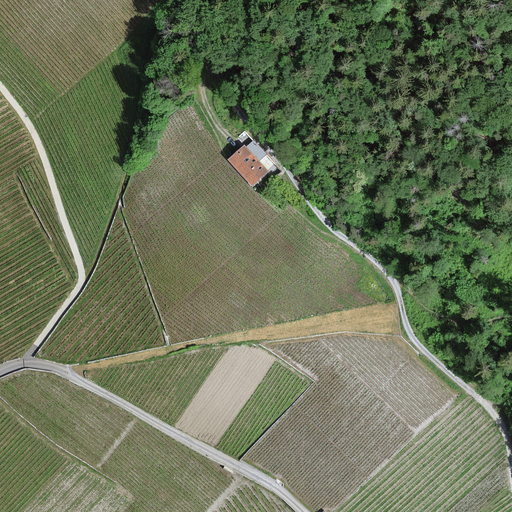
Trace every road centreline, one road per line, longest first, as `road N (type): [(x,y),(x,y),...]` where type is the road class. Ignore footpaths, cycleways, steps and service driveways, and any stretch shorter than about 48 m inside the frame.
road 1 (track): [(203,0),(205,48),(237,108),(320,217),(393,280),(415,340),(495,415),(511,472)]
road 2 (track): [(0,371),(37,364),(66,374),(274,486),(301,511)]
road 3 (track): [(0,86),(42,144),(81,274),(25,364)]
